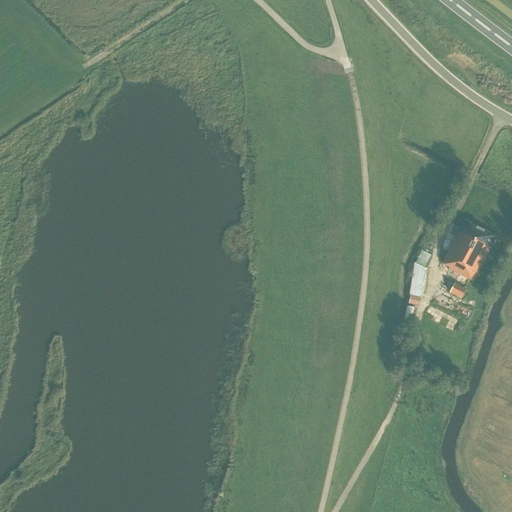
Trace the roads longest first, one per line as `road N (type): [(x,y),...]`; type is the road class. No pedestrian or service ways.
road 1 (unclassified): [(320,511),(347,393),(367,234),(355,95),(328,0)]
road 2 (unclassified): [(511,120),(450,80),(372,0)]
road 3 (unclassified): [(334,511),(395,402)]
